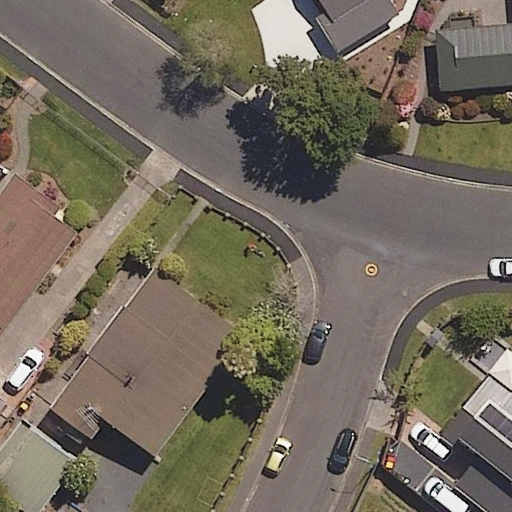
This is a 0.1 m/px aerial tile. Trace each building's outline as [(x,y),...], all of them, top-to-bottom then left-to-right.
[(309,0),(339,46),(394,11),(387,0),(309,0)] [(511,21),(436,28),(441,87),(511,80),(511,21)] [(0,335),(86,219),(19,169),(0,193),(0,335)] [(161,262),(55,402),(63,408),(55,419),(80,438),(88,426),(96,432),(111,412),(159,449),(249,329),(161,262)] [(511,511),(511,357),(506,353),(444,427),(479,456),(455,485),(487,511),(511,511)] [(39,511),(79,457),(23,417),(0,448),(0,485),(36,511),(39,511)]
